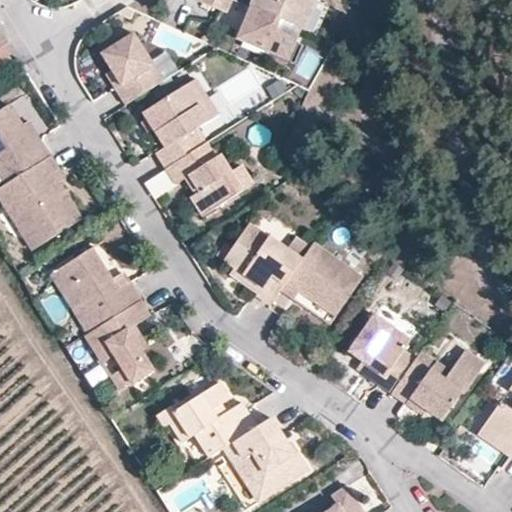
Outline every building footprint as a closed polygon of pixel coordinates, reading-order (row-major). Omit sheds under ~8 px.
[(233,0),(198,0),(197,2),(228,15),(234,0),(233,0)] [(305,34),(318,2),(314,0),(255,0),(251,10),(301,32),(305,34)] [(305,34),(317,39),(330,7),(318,2),(305,34)] [(301,32),(251,10),(236,44),(287,65),(301,32)] [(2,31),(0,32),(0,50),(10,44),(2,31)] [(114,91),(125,107),(163,83),(131,34),(99,55),(110,72),(120,87),(114,91)] [(120,87),(110,72),(105,75),(114,91),(120,87)] [(280,80),(266,89),(273,100),(287,91),(280,80)] [(157,154),(168,170),(208,145),(198,129),(209,123),(199,107),(202,105),(189,85),(144,113),(149,120),(156,131),(166,149),(157,154)] [(199,107),(209,123),(218,117),(208,101),(202,105),(199,107)] [(0,174),(7,187),(51,159),(42,143),(35,148),(22,128),(10,108),(0,114),(0,174)] [(150,135),(156,131),(149,120),(143,124),(150,135)] [(35,148),(42,143),(29,124),(22,128),(35,148)] [(208,145),(168,170),(176,184),(186,178),(195,173),(205,189),(196,194),(192,197),(204,216),(243,192),(231,174),(221,157),(217,159),(208,145)] [(13,204),(11,215),(20,229),(32,233),(40,248),(82,220),(59,184),(53,176),(58,171),(51,159),(7,187),(4,189),(13,204)] [(242,167),(231,174),(243,192),(253,186),(242,167)] [(65,181),(58,171),(53,176),(59,184),(65,181)] [(144,185),(154,200),(174,188),(164,172),(144,185)] [(195,173),(186,178),(196,194),(205,189),(195,173)] [(4,189),(0,191),(0,196),(11,215),(13,204),(4,189)] [(252,298),(268,309),(278,294),(299,263),(246,227),(221,263),(232,271),(259,289),(255,295),(252,298)] [(32,233),(20,229),(35,252),(40,248),(32,233)] [(91,327),(142,294),(131,277),(121,283),(94,242),(55,267),(67,287),(79,279),(89,295),(77,303),(91,327)] [(363,277),(314,243),(299,263),(278,294),(292,303),(298,294),(334,319),(363,277)] [(228,277),(255,295),(259,289),(232,271),(228,277)] [(79,279),(67,287),(71,293),(73,297),(77,303),(89,295),(79,279)] [(152,309),(142,294),(91,327),(86,329),(104,357),(115,350),(122,364),(113,371),(123,386),(155,364),(142,344),(129,324),(136,319),(152,309)] [(381,386),(393,394),(411,369),(399,360),(404,353),(412,341),(377,317),(351,354),(364,363),(358,371),(380,386),(381,386)] [(149,340),(136,319),(129,324),(142,344),(149,340)] [(115,350),(104,357),(113,371),(122,364),(115,350)] [(411,369),(393,394),(410,406),(414,400),(428,410),(444,421),(484,363),(467,352),(452,374),(422,353),(416,361),(411,369)] [(416,361),(404,353),(399,360),(411,369),(416,361)] [(212,447),(217,455),(222,452),(257,430),(242,406),(227,415),(221,419),(215,410),(222,406),(228,402),(219,387),(171,416),(174,421),(169,425),(182,446),(193,440),(201,453),(212,447)] [(511,390),(511,392),(511,410),(503,405),(488,426),(511,443),(511,390)] [(414,400),(410,406),(424,416),(428,410),(414,400)] [(221,419),(227,415),(222,406),(215,410),(221,419)] [(163,428),(169,425),(174,421),(171,416),(168,411),(157,418),(163,428)] [(287,449),(271,422),(257,430),(222,452),(245,488),(250,485),(261,504),(309,475),(291,447),(287,449)] [(511,443),(488,426),(481,437),(511,459),(511,443)] [(201,453),(206,461),(217,455),(212,447),(201,453)] [(364,511),(348,488),(333,497),(337,506),(327,511),(364,511)]
